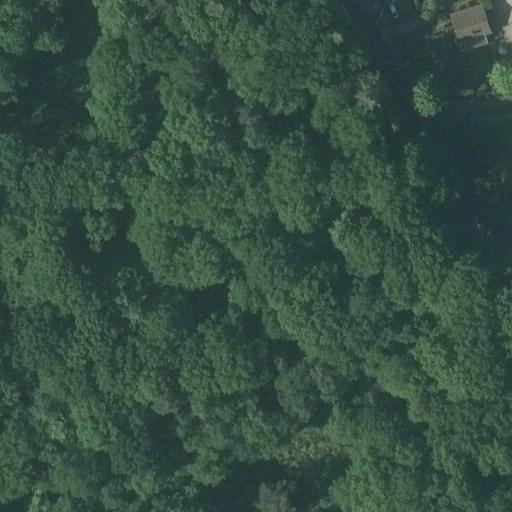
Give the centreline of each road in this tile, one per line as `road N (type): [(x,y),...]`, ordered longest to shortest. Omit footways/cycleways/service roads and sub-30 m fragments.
road 1 (tertiary): [(453,219),(348,0)]
road 2 (tertiary): [(511,371),(453,219)]
